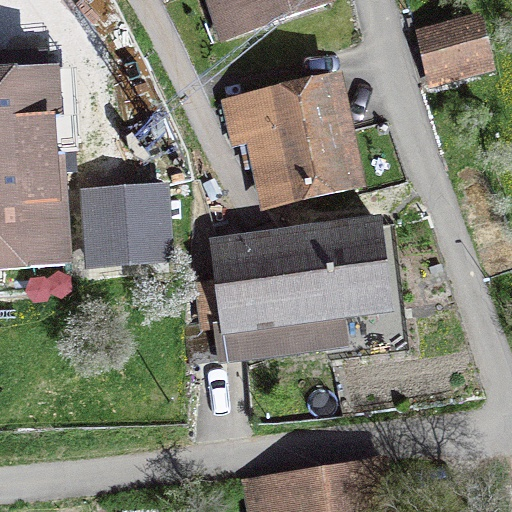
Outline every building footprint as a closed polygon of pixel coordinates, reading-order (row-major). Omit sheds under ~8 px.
[(47,0),(0,0),(0,26),(49,22),(47,0)] [(369,0),(223,0),(238,50),(373,12),(369,0)] [(511,22),(444,38),(456,96),(511,83),(511,22)] [(0,75),(0,269),(64,265),(59,174),(72,173),(70,144),(56,145),(51,72),(0,75)] [(335,79),(227,102),(235,141),(264,135),(278,205),(357,188),(335,79)] [(379,226),(212,247),(217,285),(199,287),(204,326),(222,324),(226,357),(339,342),(335,315),(389,308),(379,226)] [(277,511),(444,511),(436,460),(273,489),(277,511)]
